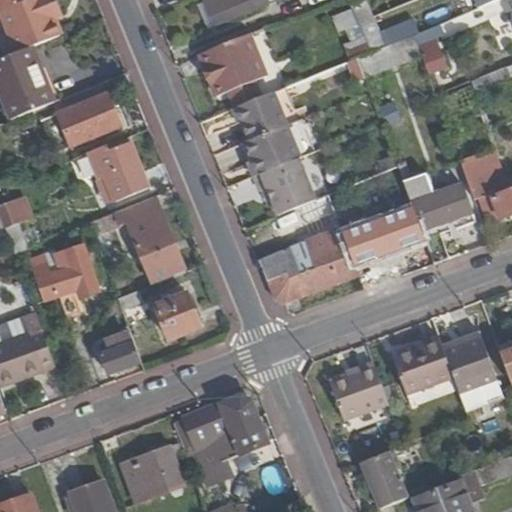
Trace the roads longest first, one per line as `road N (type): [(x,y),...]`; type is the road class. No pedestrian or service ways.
road 1 (residential): [(266,355),(121,0)]
road 2 (residential): [(0,451),(266,355)]
road 3 (residential): [(266,355),(511,263)]
road 4 (residential): [(330,511),(266,355)]
